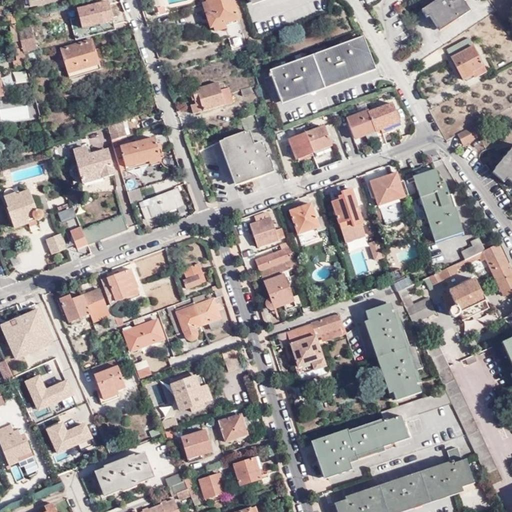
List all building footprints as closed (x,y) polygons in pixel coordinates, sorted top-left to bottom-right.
[(27,0),(21,0),(24,9),(29,8),(28,5),(27,0)] [(110,0),(92,0),(88,1),(92,20),(100,19),(101,23),(114,20),(110,0)] [(149,0),(153,15),(167,12),(164,0),(149,0)] [(224,26),(238,22),(231,0),(206,0),(208,5),(211,16),(207,18),(210,30),(214,29),(215,33),(225,30),(224,26)] [(434,0),(422,8),(427,16),(431,14),(437,25),(467,7),(463,0),(434,0)] [(203,7),(207,18),(211,16),(208,5),(203,7)] [(14,68),(27,67),(24,55),(18,32),(16,23),(9,23),(12,41),(14,40),(17,60),(13,61),(14,68)] [(18,32),(24,55),(39,50),(33,28),(18,32)] [(232,52),(246,47),(242,36),(228,40),(232,52)] [(362,36),(269,70),(281,104),(375,70),(362,36)] [(471,71),(482,66),(468,38),(446,48),(461,79),(472,74),(471,71)] [(91,41),(60,49),(69,79),(100,70),(91,41)] [(471,71),(472,74),(474,79),(486,73),(482,66),(471,71)] [(26,84),(26,73),(10,73),(10,83),(26,84)] [(193,92),(195,99),(198,98),(200,102),(191,105),(194,113),(232,101),(229,91),(222,94),(218,81),(192,90),(193,92)] [(250,87),(240,90),(242,97),(252,94),(250,87)] [(367,110),(364,99),(358,101),(362,112),(367,110)] [(392,103),(368,112),(367,110),(362,112),(346,117),(353,137),(373,129),(374,132),(399,123),(392,103)] [(345,113),(342,107),(331,111),(334,118),(345,113)] [(262,131),(272,128),(266,110),(242,118),(246,131),(260,127),(262,131)] [(126,136),(121,121),(106,125),(120,171),(126,169),(126,170),(160,160),(157,149),(155,145),(154,140),(119,150),(117,139),(126,136)] [(474,125),(456,133),(461,144),(479,135),(474,125)] [(324,126),(290,139),(297,159),(313,154),(312,152),(330,145),(324,126)] [(261,141),(253,143),(249,131),(246,131),(223,139),(223,140),(219,141),(233,186),(274,173),(265,145),(261,141)] [(511,178),(511,146),(495,168),(506,178),(509,176),(511,178)] [(87,148),(74,151),(83,185),(115,176),(108,151),(89,156),(87,148)] [(434,169),(413,176),(434,243),(463,234),(454,208),(453,208),(445,184),(440,186),(434,169)] [(369,199),(374,198),(377,206),(403,199),(395,175),(364,185),(369,199)] [(4,196),(15,192),(14,190),(13,189),(12,188),(10,187),(8,187),(6,188),(5,190),(4,192),(3,193),(4,196)] [(79,188),(68,193),(71,201),(82,196),(79,188)] [(139,189),(126,193),(130,204),(142,200),(139,189)] [(177,189),(143,201),(149,219),(183,206),(177,189)] [(23,223),(34,220),(36,220),(37,220),(39,219),(40,218),(40,216),(41,214),(40,213),(39,212),(38,211),(36,211),(34,211),(27,190),(18,193),(17,191),(15,192),(4,196),(8,207),(7,208),(14,227),(23,223)] [(340,197),(331,200),(332,203),(331,204),(340,229),(350,225),(351,228),(361,224),(349,191),(339,194),(340,197)] [(319,224),(322,223),(317,207),(313,208),(312,205),(290,212),(298,235),(320,228),(319,224)] [(63,221),(77,216),(73,207),(59,212),(63,221)] [(254,218),(256,223),(268,219),(266,214),(254,218)] [(118,215),(82,229),(88,244),(124,231),(118,215)] [(268,219),(256,223),(254,224),(258,237),(254,238),(257,248),(278,240),(277,239),(283,237),(280,228),(274,230),(270,219),(268,219)] [(326,230),(323,223),(322,223),(319,224),(320,228),(298,235),(299,239),(326,230)] [(254,224),(249,226),(254,238),(258,237),(254,224)] [(78,248),(88,244),(82,229),(81,227),(71,231),(78,248)] [(45,237),(51,253),(66,248),(61,232),(45,237)] [(378,238),(369,241),(374,260),(384,257),(378,238)] [(460,252),(464,260),(484,250),(478,238),(470,242),(472,246),(460,252)] [(296,258),(290,242),(281,245),(283,250),(254,261),(258,272),(296,258)] [(511,274),(498,244),(495,245),(486,250),(464,260),(455,264),(424,280),(429,291),(444,285),(442,281),(458,274),(456,271),(484,257),(503,296),(511,292),(511,274)] [(243,259),(246,257),(255,254),(253,248),(241,252),(243,259)] [(273,310),(283,307),(294,303),(292,298),(285,273),(299,268),(296,258),(258,272),(268,299),(265,303),(265,305),(266,307),(267,308),(268,310),(273,310)] [(187,280),(197,276),(201,274),(197,264),(183,269),(187,280)] [(131,270),(101,281),(111,305),(128,298),(128,299),(134,297),(132,291),(139,289),(131,270)] [(200,284),(197,276),(187,280),(184,281),(187,289),(200,284)] [(398,292),(406,288),(413,285),(410,278),(395,285),(398,292)] [(481,293),(478,286),(475,280),(442,296),(449,311),(451,310),(451,313),(453,317),(458,318),(459,315),(461,315),(465,322),(490,309),(481,293)] [(413,305),(406,288),(398,292),(406,308),(413,305)] [(221,289),(218,290),(215,291),(218,299),(223,297),(221,289)] [(92,320),(109,313),(100,290),(72,301),(70,296),(57,300),(63,317),(66,315),(69,323),(90,315),(92,320)] [(304,312),(313,309),(307,292),(299,295),(304,312)] [(296,296),(292,298),(294,303),(283,307),(285,312),(299,307),(296,296)] [(413,305),(406,308),(413,323),(436,313),(429,298),(413,305)] [(191,300),(181,303),(167,309),(169,315),(193,307),(192,304),(191,300)] [(213,300),(193,307),(200,324),(208,321),(209,324),(206,325),(208,329),(210,328),(212,330),(222,325),(213,300)] [(47,333),(53,331),(46,307),(39,309),(47,333)] [(193,327),(200,324),(193,307),(169,315),(176,333),(180,332),(182,336),(183,338),(185,339),(186,340),(188,340),(190,340),(192,339),(193,337),(194,336),(195,334),(193,327)] [(366,316),(393,394),(419,386),(414,372),(417,371),(414,364),(412,365),(398,326),(401,325),(399,318),(396,319),(392,307),(366,316)] [(115,327),(120,326),(115,314),(114,311),(110,313),(115,327)] [(37,312),(17,321),(26,342),(46,333),(37,312)] [(115,314),(120,326),(125,323),(122,314),(119,315),(118,313),(115,314)] [(315,336),(319,335),(343,327),(339,315),(312,324),(312,325),(279,336),(283,348),(289,345),(292,353),(290,353),(297,376),(325,367),(315,336)] [(144,317),(135,320),(134,320),(136,325),(124,329),(132,349),(154,341),(162,338),(156,320),(147,323),(144,317)] [(346,335),(343,327),(319,335),(322,343),(346,335)] [(436,372),(449,367),(450,366),(435,335),(422,341),(436,372)] [(114,348),(127,343),(125,337),(112,342),(114,348)] [(234,356),(220,361),(225,375),(239,370),(234,356)] [(0,364),(0,372),(6,384),(14,379),(5,362),(0,364)] [(100,398),(118,390),(126,387),(118,366),(95,375),(101,389),(97,390),(100,398)] [(436,372),(444,389),(450,401),(492,490),(505,484),(449,367),(436,372)] [(139,372),(142,380),(151,377),(148,369),(139,372)] [(203,402),(209,400),(204,387),(200,376),(191,378),(190,373),(179,377),(181,382),(178,383),(176,378),(168,381),(175,401),(168,403),(173,414),(189,409),(190,413),(204,407),(203,402)] [(205,374),(200,376),(204,387),(209,385),(205,374)] [(204,387),(209,400),(214,398),(209,385),(204,387)] [(419,386),(393,394),(395,399),(420,390),(419,386)] [(398,419),(450,401),(444,389),(381,411),(385,421),(350,434),(349,430),(317,442),(329,478),(352,470),(349,460),(405,439),(398,419)] [(121,397),(118,390),(100,398),(103,405),(121,397)] [(241,415),(218,422),(225,443),(235,439),(240,440),(244,439),(245,436),(248,435),(241,415)] [(161,424),(164,432),(178,428),(174,420),(161,424)] [(0,443),(9,467),(18,464),(32,458),(26,442),(28,441),(26,435),(21,436),(19,430),(13,432),(11,427),(0,431),(0,443)] [(199,454),(200,456),(210,453),(203,431),(181,438),(183,446),(180,446),(185,459),(199,454)] [(449,464),(339,502),(342,511),(389,511),(469,484),(457,448),(445,451),(449,464)] [(143,456),(96,474),(104,493),(112,490),(113,493),(145,481),(143,477),(151,474),(143,456)] [(159,469),(171,468),(170,458),(158,460),(159,469)] [(258,458),(233,466),(240,487),(262,480),(260,472),(262,471),(258,458)] [(209,468),(183,477),(186,483),(189,490),(194,501),(199,499),(191,478),(210,471),(209,468)] [(173,488),(186,483),(183,477),(183,475),(169,481),(172,488),(173,488)] [(221,475),(201,481),(207,500),(227,494),(221,475)] [(176,495),(189,490),(186,483),(173,488),(176,495)] [(199,499),(194,501),(197,508),(203,505),(199,499)] [(148,511),(177,511),(173,502),(148,511)]
